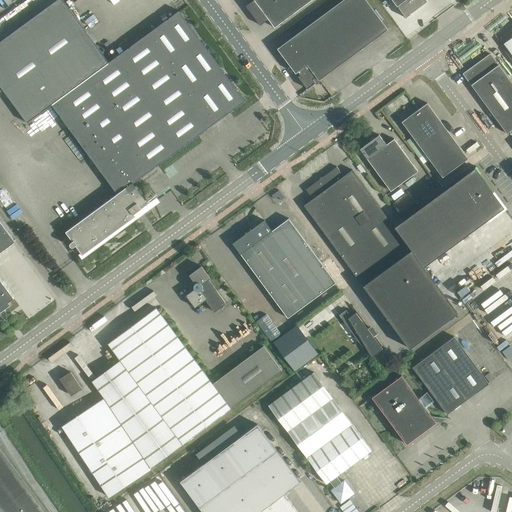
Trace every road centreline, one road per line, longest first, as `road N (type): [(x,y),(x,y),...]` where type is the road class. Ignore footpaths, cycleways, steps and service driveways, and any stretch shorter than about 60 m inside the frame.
road 1 (unclassified): [(0,362),(306,135)]
road 2 (unclassified): [(306,135),(207,0)]
road 3 (unclassified): [(511,173),(422,50)]
road 4 (unclassified): [(306,135),(422,50)]
road 5 (unclassified): [(402,511),(485,454),(511,463)]
